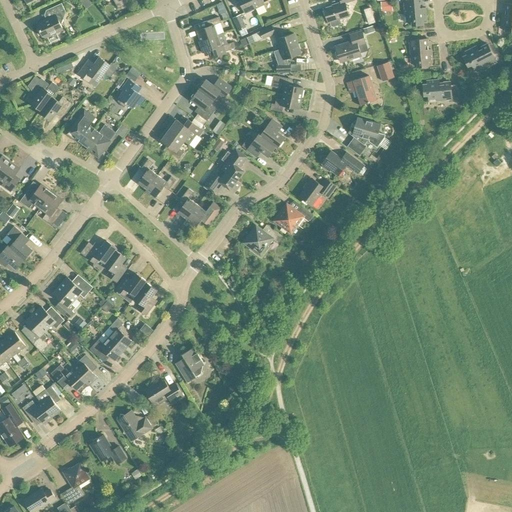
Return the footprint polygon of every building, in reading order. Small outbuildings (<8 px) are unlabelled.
[(113,0),(118,9),(129,2),(127,0),(113,0)] [(238,0),(244,13),(254,8),(250,0),(238,0)] [(250,0),(254,8),(264,4),(262,0),(250,0)] [(339,19),(349,16),(345,3),(355,0),(354,0),(339,0),(341,3),(336,4),(336,5),(324,9),(328,23),(330,22),(331,26),(333,27),(341,24),(339,19)] [(403,0),(406,23),(412,22),(413,26),(423,25),(423,21),(427,21),(425,8),(423,8),(422,0),(403,0)] [(382,12),(393,11),(392,1),(381,2),(382,12)] [(52,16),(46,19),(37,24),(40,31),(38,32),(40,36),(46,38),(63,30),(60,24),(62,24),(63,19),(66,13),(65,11),(61,3),(49,9),(52,16)] [(511,3),(506,3),(505,15),(502,14),(501,27),(505,27),(505,32),(511,32),(511,3)] [(239,31),(246,28),(241,14),(233,18),(239,31)] [(201,41),(218,36),(223,34),(220,23),(221,23),(219,17),(207,21),(209,27),(197,31),(201,41)] [(275,33),(272,26),(246,38),(249,45),(275,33)] [(373,26),(363,29),(365,35),(375,32),(373,26)] [(358,46),(366,44),(362,31),(350,35),(352,42),(336,47),(340,62),(360,55),(358,46)] [(280,49),(297,44),(294,33),(277,39),(280,49)] [(227,44),(224,34),(223,34),(218,36),(201,41),(199,42),(203,53),(216,48),(208,51),(211,59),(226,54),(226,51),(233,49),(231,43),(227,44)] [(431,49),(428,49),(427,39),(410,40),(412,64),(418,64),(418,67),(429,66),(429,62),(432,62),(431,49)] [(297,44),(280,49),(280,50),(274,52),(278,65),(276,65),(277,72),(291,71),(291,64),(288,64),(287,59),(300,54),(297,44)] [(474,71),(495,60),(487,44),(478,49),(476,46),(465,52),(466,55),(463,57),(467,66),(471,65),(474,71)] [(116,70),(116,66),(111,62),(110,65),(99,57),(95,64),(89,59),(78,74),(89,82),(93,77),(99,82),(105,73),(110,77),(116,70)] [(376,66),(382,82),(394,78),(391,70),(395,68),(393,60),(376,66)] [(126,76),(134,82),(140,73),(132,67),(126,76)] [(283,95),(301,99),(303,88),(288,85),(289,79),(273,75),(271,87),(284,89),(283,95)] [(40,113),(52,97),(60,87),(52,82),(50,85),(41,78),(40,80),(35,76),(28,86),(36,97),(31,103),(41,111),(40,113)] [(361,105),(377,100),(369,76),(353,80),(353,81),(347,83),(350,93),(356,91),(361,105)] [(72,78),(67,83),(72,87),(76,81),(72,78)] [(199,90),(219,105),(232,87),(219,78),(213,85),(206,80),(199,90)] [(129,79),(122,88),(121,90),(123,92),(119,98),(120,99),(118,101),(124,108),(127,104),(133,108),(137,103),(139,105),(145,98),(137,93),(141,88),(129,79)] [(457,85),(451,85),(451,82),(440,83),(440,80),(427,82),(427,84),(423,84),(424,95),(427,95),(428,101),(452,99),(452,97),(458,97),(458,95),(460,95),(460,88),(457,88),(457,85)] [(207,121),(219,105),(199,90),(191,100),(201,107),(197,113),(207,121)] [(298,109),(301,99),(283,95),(282,100),(277,99),(275,104),(271,104),(270,110),(282,112),(283,106),(298,109)] [(471,101),(467,96),(462,100),(465,105),(471,101)] [(52,97),(40,113),(51,121),(58,110),(64,115),(72,104),(63,97),(59,102),(52,97)] [(83,144),(94,129),(90,125),(96,118),(85,109),(66,135),(77,143),(78,141),(83,144)] [(261,135),(275,147),(277,148),(285,137),(278,132),(283,127),(267,115),(260,125),(265,129),(261,135)] [(385,135),(378,133),(380,124),(357,118),(356,121),(355,121),(350,128),(352,130),(350,132),(352,135),(352,136),(354,137),(347,146),(360,156),(367,146),(365,145),(367,141),(377,148),(382,141),(385,138),(385,135)] [(221,133),(227,123),(221,119),(215,129),(221,133)] [(169,130),(184,141),(189,145),(196,135),(199,137),(204,131),(190,121),(186,127),(177,120),(169,130)] [(99,132),(94,129),(83,144),(87,148),(86,149),(99,158),(108,146),(107,145),(116,132),(105,124),(99,132)] [(179,148),(184,141),(169,130),(161,141),(170,147),(166,153),(177,161),(184,152),(179,148)] [(275,147),(261,135),(259,134),(254,141),(249,137),(242,146),(257,158),(261,152),(268,157),(275,147)] [(226,172),(237,180),(244,171),(239,167),(247,156),(236,148),(231,154),(228,151),(221,160),(226,163),(222,169),(226,172)] [(358,174),(364,165),(347,152),(342,159),(331,151),(322,164),(338,176),(346,165),(358,174)] [(0,176),(11,162),(3,155),(0,158),(0,176)] [(147,190),(158,175),(149,169),(153,163),(148,159),(140,169),(145,173),(138,183),(147,190)] [(11,162),(0,176),(0,179),(4,182),(2,185),(10,192),(19,181),(14,177),(20,168),(11,162)] [(237,180),(226,172),(221,178),(214,173),(204,186),(214,193),(221,183),(234,193),(241,183),(237,180)] [(158,175),(147,190),(146,191),(155,198),(164,187),(168,190),(176,180),(171,176),(167,182),(158,175)] [(328,197),(336,187),(325,178),(321,185),(311,178),(306,186),(299,196),(312,206),(322,193),(328,197)] [(33,203),(40,208),(52,192),(41,184),(34,195),(28,191),(20,201),(29,208),(33,203)] [(187,219),(198,205),(189,198),(193,192),(188,189),(180,199),(185,203),(178,213),(187,219)] [(57,229),(61,223),(56,220),(60,214),(54,210),(62,200),(52,192),(40,208),(46,213),(43,218),(57,229)] [(13,218),(20,208),(13,203),(6,213),(13,218)] [(198,205),(187,219),(186,221),(195,228),(201,220),(209,225),(221,209),(213,203),(206,211),(198,205)] [(285,234),(287,230),(291,233),(303,217),(309,221),(313,215),(302,206),(297,213),(287,205),(275,221),(283,227),(280,230),(285,234)] [(278,243),(283,236),(267,224),(262,231),(256,226),(244,243),(260,254),(272,238),(278,243)] [(10,247),(24,260),(32,250),(25,244),(29,240),(14,226),(6,235),(11,239),(7,244),(8,245),(10,247)] [(105,263),(116,250),(117,249),(106,241),(102,247),(95,242),(93,246),(89,242),(81,253),(95,264),(94,265),(94,268),(99,271),(104,265),(105,263)] [(10,247),(8,245),(3,250),(0,247),(0,262),(5,267),(9,263),(16,269),(24,260),(10,247)] [(126,258),(116,250),(105,263),(104,265),(111,270),(107,275),(117,282),(127,268),(121,264),(126,258)] [(132,301),(134,298),(136,296),(146,283),(147,282),(136,274),(132,279),(127,276),(116,290),(118,291),(116,293),(130,303),(132,301)] [(67,277),(60,286),(75,299),(79,294),(84,298),(93,287),(79,276),(73,282),(67,277)] [(146,283),(136,296),(134,298),(141,303),(137,309),(146,315),(157,301),(152,297),(157,290),(146,283)] [(75,299),(60,286),(53,294),(60,301),(56,306),(69,318),(74,312),(72,311),(80,303),(75,299)] [(33,314),(47,329),(52,324),(56,328),(64,320),(58,314),(53,319),(41,306),(33,314)] [(43,333),(47,329),(33,314),(25,322),(34,331),(28,338),(41,353),(48,345),(44,340),(47,337),(43,333)] [(80,318),(74,325),(80,331),(87,323),(80,318)] [(108,338),(123,351),(132,341),(118,329),(123,323),(118,318),(109,328),(113,332),(108,338)] [(67,321),(63,325),(69,331),(73,327),(67,321)] [(153,330),(145,324),(140,330),(148,336),(153,330)] [(15,332),(5,339),(16,354),(26,346),(15,332)] [(115,361),(123,351),(108,338),(103,343),(98,339),(90,349),(95,354),(101,348),(115,361)] [(0,343),(0,352),(6,361),(16,354),(5,339),(0,343)] [(80,345),(75,340),(66,348),(71,353),(80,345)] [(203,366),(204,365),(194,347),(182,355),(184,358),(175,364),(187,383),(196,377),(201,374),(203,366)] [(76,371),(85,382),(89,386),(97,378),(84,364),(90,359),(86,355),(77,363),(78,364),(73,368),(76,371)] [(68,392),(73,386),(77,390),(85,382),(76,371),(73,368),(72,368),(67,372),(60,365),(51,373),(68,392)] [(169,388),(164,380),(158,384),(157,383),(145,390),(155,407),(169,399),(172,404),(184,397),(176,383),(169,388)] [(55,383),(51,386),(58,396),(62,393),(55,383)] [(41,403),(52,417),(61,411),(55,403),(60,399),(58,396),(51,386),(46,390),(42,385),(34,391),(38,396),(37,397),(41,402),(41,403)] [(0,408),(9,402),(6,397),(0,400),(0,408)] [(43,424),(52,417),(41,403),(36,406),(32,401),(22,408),(30,418),(35,414),(43,424)] [(23,422),(21,420),(10,404),(2,409),(8,418),(0,423),(0,431),(9,447),(24,437),(17,426),(23,422)] [(152,428),(145,417),(138,422),(131,411),(124,415),(120,414),(120,418),(118,420),(124,430),(123,434),(126,435),(130,441),(137,437),(152,428)] [(117,464),(126,458),(119,446),(113,450),(104,435),(97,439),(97,440),(90,445),(95,454),(96,453),(101,461),(111,455),(117,464)] [(79,485),(90,479),(80,463),(71,468),(70,467),(63,472),(67,480),(68,479),(73,486),(66,491),(73,502),(85,495),(79,485)] [(136,479),(141,475),(138,470),(132,474),(136,479)] [(50,504),(56,500),(50,490),(44,493),(41,489),(24,500),(31,511),(32,511),(49,502),(50,504)] [(60,511),(71,511),(66,503),(58,508),(60,511)]
